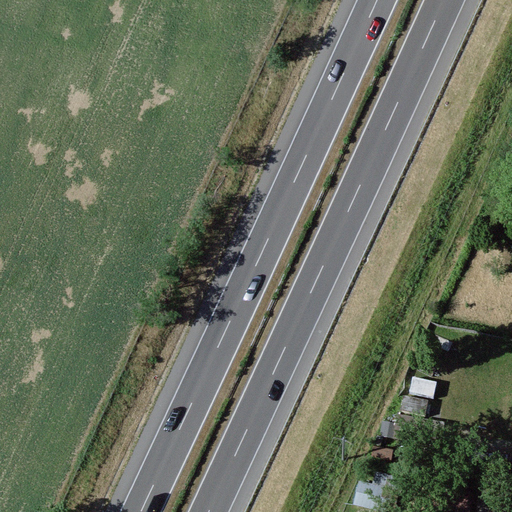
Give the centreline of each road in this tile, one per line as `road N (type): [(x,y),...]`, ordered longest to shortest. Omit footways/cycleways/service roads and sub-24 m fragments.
road 1 (motorway): [(377,0),(141,511)]
road 2 (motorway): [(209,511),(445,0)]
